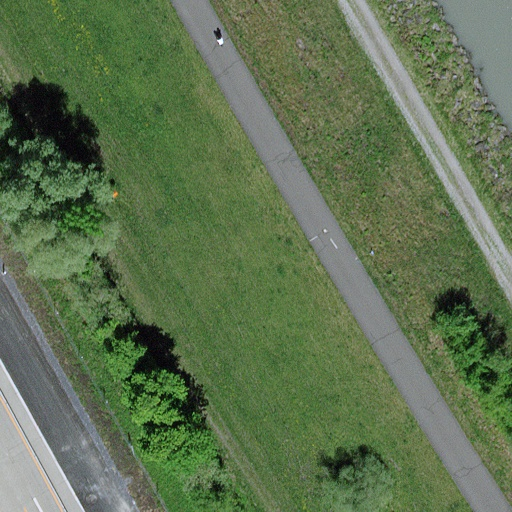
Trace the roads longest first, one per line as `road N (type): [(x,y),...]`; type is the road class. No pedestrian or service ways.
road 1 (track): [(195,0),(495,511)]
road 2 (track): [(355,0),(511,267)]
